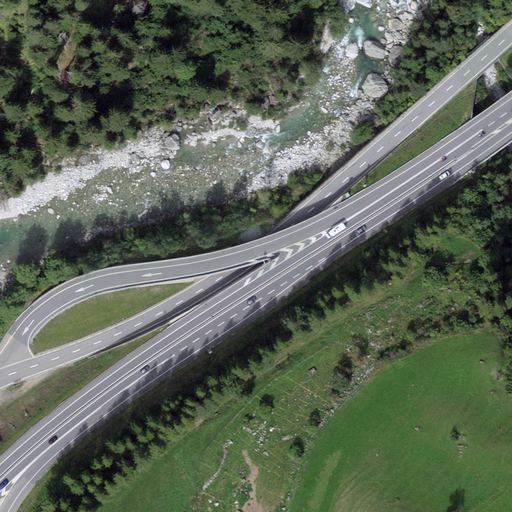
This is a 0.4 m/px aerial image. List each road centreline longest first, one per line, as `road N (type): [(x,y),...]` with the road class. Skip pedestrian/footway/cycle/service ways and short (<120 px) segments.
road 1 (primary): [(511,33),(245,260),(148,319),(12,373)]
road 2 (trunk): [(480,135),(116,375),(0,470)]
road 3 (trunk): [(480,135),(277,243),(59,299),(18,339),(12,373)]
road 4 (trunk): [(79,418),(511,127)]
road 5 (trunk): [(1,511),(79,418)]
